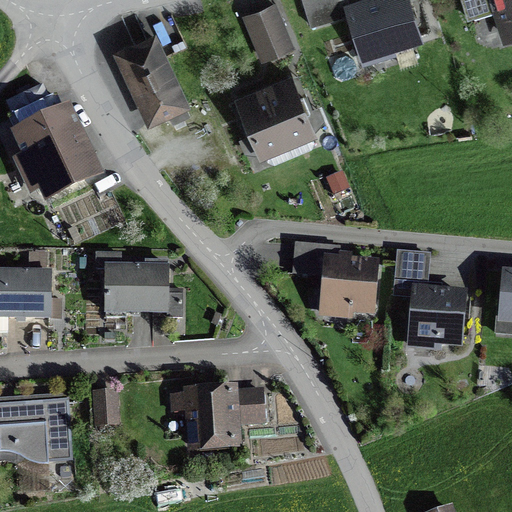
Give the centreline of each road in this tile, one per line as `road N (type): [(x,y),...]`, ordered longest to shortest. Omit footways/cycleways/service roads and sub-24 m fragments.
road 1 (residential): [(284,345),(124,147),(49,28)]
road 2 (residential): [(284,345),(0,364)]
road 3 (residential): [(373,511),(284,345)]
